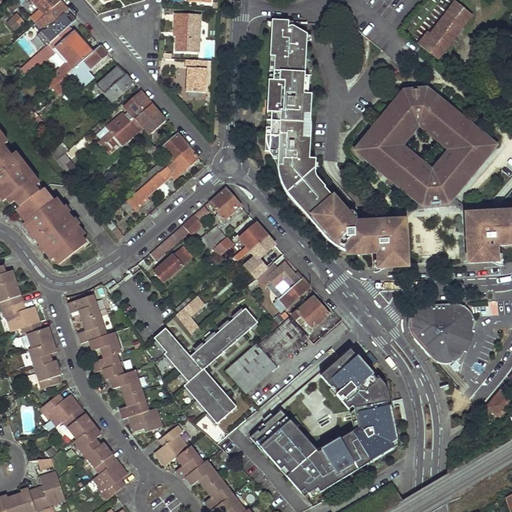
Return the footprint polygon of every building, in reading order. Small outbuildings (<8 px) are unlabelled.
[(28,0),(44,18),(61,3),(58,0),(28,0)] [(6,10),(11,16),(21,6),(17,1),(6,10)] [(431,54),(439,60),(472,15),(455,1),(449,9),(459,17),(431,54)] [(34,26),(40,33),(43,31),(44,32),(68,11),(61,3),(44,18),(36,24),(34,26)] [(421,47),(431,54),(459,17),(449,9),(430,34),(428,32),(418,44),(421,47)] [(202,15),(176,13),(175,32),(176,32),(176,36),(175,52),(199,54),(202,15)] [(61,23),(66,29),(77,20),(72,15),(61,23)] [(7,25),(13,32),(23,25),(16,17),(7,25)] [(402,237),(402,221),(393,221),(357,223),(356,217),(351,217),(347,212),(338,202),(335,200),(332,197),(325,189),(322,185),(320,182),(311,172),(312,166),(309,166),(309,159),(311,138),(303,138),(304,115),(311,115),(312,95),(304,95),(307,35),(301,34),(300,35),(299,35),(296,31),(293,27),(289,28),(289,22),(272,21),(271,43),(276,44),(274,72),(271,121),(270,136),(266,136),(265,151),(269,152),(278,152),(278,160),(278,162),(278,165),(281,183),(292,200),(295,196),(304,206),(312,216),(333,240),(336,237),(340,241),(339,244),(346,245),(347,252),(357,254),(365,255),(377,254),(378,265),(404,264),(403,242),(402,237)] [(301,34),(307,35),(293,27),(295,29),(296,31),(299,35),(300,35),(301,34)] [(30,62),(36,68),(54,51),(51,48),(66,36),(63,32),(47,46),(30,62)] [(48,81),(54,89),(69,75),(93,54),(73,32),(55,49),(67,63),(48,81)] [(19,56),(26,65),(30,62),(47,46),(45,43),(36,49),(33,45),(19,56)] [(69,75),(81,89),(94,79),(88,72),(107,54),(100,47),(93,54),(69,75)] [(206,62),(186,60),(186,69),(188,69),(187,93),(205,94),(206,62)] [(97,87),(111,104),(134,85),(119,68),(97,87)] [(482,156),(486,159),(497,146),(427,89),(404,91),(354,151),(417,202),(422,207),(432,206),(431,204),(439,203),(440,203),(439,197),(440,196),(439,194),(439,192),(443,187),(445,189),(457,187),(457,183),(461,176),(466,176),(469,172),(472,172),(472,169),(482,156)] [(111,135),(114,139),(132,123),(136,119),(152,105),(141,93),(125,108),(130,115),(110,133),(111,135)] [(136,119),(151,137),(166,122),(152,105),(136,119)] [(30,126),(30,127),(40,119),(31,108),(22,116),(30,126)] [(304,115),(303,138),(311,138),(311,127),(311,125),(311,123),(310,120),(310,118),(311,115),(304,115)] [(114,139),(120,145),(137,130),(132,123),(114,139)] [(40,184),(17,154),(16,154),(13,157),(10,159),(2,148),(4,146),(9,143),(0,131),(0,187),(9,198),(11,197),(14,201),(20,208),(16,210),(26,223),(23,225),(30,233),(36,228),(45,239),(39,244),(52,261),(54,259),(59,265),(73,255),(79,250),(87,244),(83,238),(86,236),(57,199),(54,201),(45,189),(42,191),(41,192),(37,194),(34,190),(37,187),(38,186),(40,184)] [(99,146),(102,149),(114,139),(111,135),(99,146)] [(131,190),(135,195),(190,148),(178,135),(162,149),(170,158),(167,162),(164,160),(145,176),(146,177),(131,190)] [(137,155),(142,160),(143,159),(153,150),(148,145),(137,155)] [(13,157),(4,146),(2,148),(10,159),(13,157)] [(52,156),(57,163),(69,152),(64,146),(52,156)] [(127,202),(133,209),(172,176),(175,179),(198,158),(190,148),(135,195),(127,202)] [(143,159),(147,164),(158,154),(154,149),(153,150),(143,159)] [(57,163),(69,178),(82,167),(69,152),(57,163)] [(274,160),(278,160),(278,152),(269,152),(271,155),(274,160)] [(439,197),(440,203),(439,203),(440,205),(449,205),(454,198),(486,159),(485,159),(482,156),(472,169),(472,172),(469,172),(466,176),(461,176),(457,183),(457,187),(445,189),(443,187),(439,192),(439,194),(440,196),(439,197)] [(7,200),(9,198),(0,187),(0,198),(3,202),(7,200)] [(208,204),(224,222),(241,207),(225,189),(208,204)] [(304,206),(295,196),(292,200),(300,209),(304,206)] [(417,202),(393,221),(402,221),(404,221),(417,210),(455,207),(466,214),(467,214),(467,207),(454,198),(449,205),(440,205),(439,203),(431,204),(432,206),(422,207),(417,202)] [(300,209),(309,219),(312,216),(304,206),(300,209)] [(163,252),(165,254),(182,240),(179,236),(185,231),(188,234),(190,237),(199,229),(197,223),(207,214),(203,209),(155,250),(159,255),(163,252)] [(511,211),(469,214),(470,232),(470,236),(471,246),(471,260),(498,258),(497,247),(503,246),(503,242),(511,241),(511,211)] [(340,241),(336,237),(333,240),(312,216),(315,219),(316,222),(320,231),(324,236),(330,242),(336,247),(340,249),(344,251),(347,252),(346,245),(339,244),(340,241)] [(103,223),(111,233),(115,230),(108,219),(103,223)] [(239,255),(241,259),(250,251),(267,236),(256,224),(247,233),(244,231),(237,237),(248,249),(246,251),(245,250),(239,255)] [(200,242),(209,253),(216,247),(226,238),(217,227),(200,242)] [(36,228),(30,233),(39,244),(45,239),(36,228)] [(179,236),(182,240),(188,234),(185,231),(179,236)] [(245,266),(256,278),(259,276),(266,269),(259,259),(275,245),(267,236),(250,251),(255,257),(245,266)] [(468,264),(498,263),(498,258),(471,260),(471,246),(470,236),(470,240),(468,246),(467,251),(467,253),(468,264)] [(216,247),(221,252),(231,243),(226,238),(216,247)] [(404,246),(403,242),(404,264),(378,265),(378,269),(408,267),(407,257),(406,252),(405,248),(404,246)] [(183,246),(154,273),(164,283),(193,257),(183,246)] [(266,269),(259,276),(267,285),(271,281),(275,286),(274,288),(282,296),(279,299),(286,308),(310,286),(303,279),(302,278),(300,280),(284,262),(277,269),(273,264),(266,269)] [(0,267),(0,286),(16,282),(12,271),(6,273),(3,266),(0,267)] [(16,282),(0,286),(0,303),(2,310),(20,305),(23,304),(16,282)] [(93,295),(68,304),(72,314),(79,311),(83,322),(100,316),(93,295)] [(177,307),(180,312),(192,301),(189,297),(177,307)] [(304,320),(312,329),(328,314),(313,298),(292,316),(300,325),(304,320)] [(175,316),(179,321),(188,314),(190,316),(199,308),(192,301),(180,312),(175,316)] [(461,356),(464,352),(462,351),(466,341),(471,331),(472,332),(473,328),(473,323),(473,317),(471,313),(467,309),(461,305),(456,304),(441,305),(424,306),(421,307),(417,309),(414,312),(411,317),(409,322),(410,327),(411,334),(414,338),(432,359),(436,361),(440,363),(446,364),(451,363),(457,360),(461,356)] [(20,305),(2,310),(4,318),(6,317),(11,332),(22,329),(40,323),(35,307),(23,311),(20,305)] [(245,309),(204,345),(208,349),(203,353),(209,359),(213,356),(217,359),(258,323),(245,309)] [(100,316),(83,322),(86,332),(78,334),(82,344),(89,342),(107,336),(100,316)] [(230,368),(246,385),(304,335),(290,319),(256,348),(255,346),(230,368)] [(40,323),(22,329),(25,337),(28,336),(32,349),(53,342),(48,328),(42,330),(40,323)] [(165,329),(154,339),(167,353),(165,355),(189,382),(184,387),(217,424),(236,407),(204,370),(203,371),(190,357),(165,329)] [(466,353),(475,333),(472,332),(471,331),(466,341),(462,351),(464,352),(466,353)] [(107,336),(89,342),(93,352),(101,349),(104,359),(117,355),(122,353),(115,333),(107,336)] [(32,349),(29,350),(35,368),(52,362),(50,355),(57,353),(53,342),(32,349)] [(204,345),(190,357),(203,371),(204,370),(217,359),(213,356),(209,359),(203,353),(208,349),(204,345)] [(360,363),(349,350),(340,358),(320,376),(321,378),(330,388),(331,387),(337,393),(335,394),(341,401),(344,398),(351,406),(353,408),(353,412),(357,429),(352,432),(330,445),(331,448),(318,456),(314,451),(305,440),(304,439),(301,443),(298,440),(302,437),(281,412),(279,410),(263,425),(264,426),(258,431),(257,430),(249,437),(260,450),(263,448),(268,454),(267,455),(279,469),(282,466),(288,473),(284,476),(293,486),(296,483),(305,493),(307,492),(318,486),(321,490),(345,476),(343,472),(370,456),(372,460),(391,449),(389,445),(394,441),(390,424),(388,424),(385,408),(383,408),(379,385),(375,381),(365,369),(360,363)] [(104,359),(92,363),(95,373),(103,371),(106,380),(110,379),(123,375),(117,355),(104,359)] [(52,362),(35,368),(42,390),(60,384),(58,377),(61,376),(56,361),(52,362)] [(123,375),(110,379),(113,390),(121,387),(125,397),(142,391),(135,371),(123,375)] [(390,424),(392,424),(391,417),(389,417),(387,405),(386,402),(388,402),(386,393),(384,386),(378,378),(375,381),(379,385),(383,408),(385,408),(388,424),(390,424)] [(511,391),(507,389),(508,388),(505,385),(503,388),(504,389),(511,395),(511,393),(511,391)] [(330,388),(328,390),(333,396),(335,394),(337,393),(331,387),(330,388)] [(504,389),(501,392),(509,397),(511,395),(504,389)] [(142,391),(125,397),(128,407),(120,409),(123,420),(129,418),(148,411),(142,391)] [(501,392),(487,408),(499,416),(511,403),(511,399),(509,397),(501,392)] [(56,398),(41,409),(45,415),(47,414),(51,419),(57,427),(63,422),(81,409),(70,395),(64,401),(60,403),(56,398)] [(341,401),(347,409),(351,406),(344,398),(341,401)] [(81,409),(63,422),(77,440),(94,426),(81,409)] [(148,411),(129,418),(134,433),(145,429),(146,433),(162,428),(156,409),(148,411)] [(77,440),(75,442),(86,457),(100,446),(96,440),(101,435),(94,426),(77,440)] [(178,426),(163,439),(167,444),(164,446),(155,453),(165,467),(177,458),(189,448),(179,436),(183,432),(178,426)] [(100,446),(86,457),(100,475),(117,461),(103,443),(100,446)] [(320,450),(318,447),(314,451),(318,456),(331,448),(330,445),(327,447),(326,447),(320,450)] [(189,448),(177,458),(178,460),(183,466),(176,471),(183,480),(186,478),(204,464),(191,447),(189,448)] [(260,450),(260,451),(265,457),(267,455),(268,454),(263,448),(260,450)] [(343,472),(345,476),(372,460),(370,456),(343,472)] [(100,475),(94,480),(100,488),(104,493),(102,494),(107,500),(114,495),(125,486),(121,480),(128,475),(117,461),(100,475)] [(204,464),(186,478),(192,486),(199,481),(205,489),(220,478),(207,461),(204,464)] [(282,466),(279,469),(284,476),(288,473),(282,466)] [(56,473),(40,478),(43,487),(44,490),(38,492),(43,510),(51,508),(50,506),(66,501),(56,473)] [(220,478),(205,489),(212,498),(205,503),(212,511),(233,495),(220,478)] [(293,486),(302,496),(305,493),(296,483),(293,486)] [(307,492),(310,496),(321,490),(318,486),(307,492)] [(37,489),(15,496),(20,511),(37,511),(43,510),(38,492),(37,489)] [(233,495),(212,511),(244,511),(246,511),(233,495)] [(20,511),(15,496),(0,501),(0,511),(20,511)]
